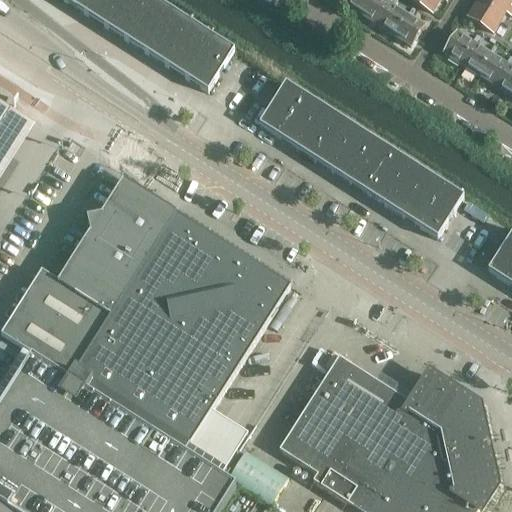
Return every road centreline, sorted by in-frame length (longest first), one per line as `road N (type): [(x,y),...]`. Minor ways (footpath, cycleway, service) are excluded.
road 1 (unclassified): [(511,362),(46,63)]
road 2 (residential): [(412,76),(302,5)]
